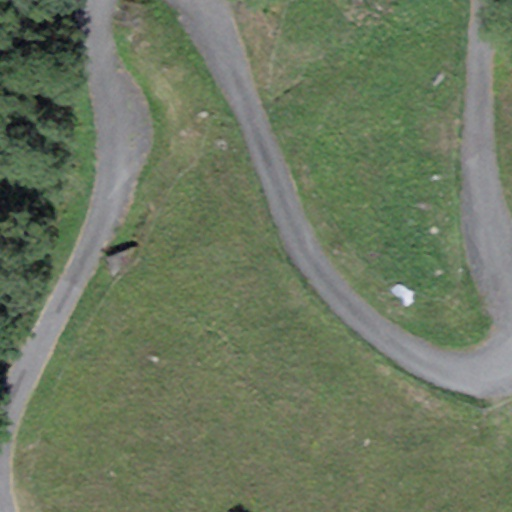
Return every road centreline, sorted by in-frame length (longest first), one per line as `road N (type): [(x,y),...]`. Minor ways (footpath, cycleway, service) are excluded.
road 1 (unclassified): [(181,0),(250,93),(307,258),(363,326),(427,363),(473,377),(499,371),(511,356)]
road 2 (unclassified): [(0,434),(109,227),(125,145),(91,38),(98,0)]
road 3 (unclassified): [(511,301),(481,174),(497,0)]
